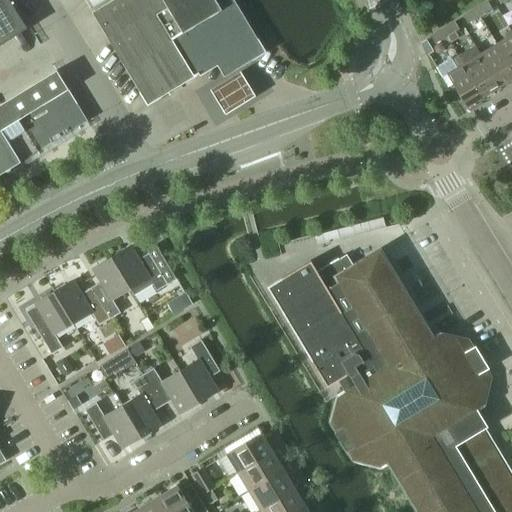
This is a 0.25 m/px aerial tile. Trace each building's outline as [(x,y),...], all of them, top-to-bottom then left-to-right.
[(0,0),(0,43),(26,28),(8,0),(0,0)] [(92,12),(91,13),(110,44),(147,105),(188,79),(189,80),(198,74),(198,73),(212,65),(216,62),(224,75),(263,52),(250,30),(232,1),(231,0),(112,0),(92,12)] [(487,3),(475,10),(479,17),(491,9),(487,3)] [(479,17),(475,10),(463,17),(467,24),(479,17)] [(454,22),(442,29),(447,37),(459,29),(454,22)] [(447,37),(442,29),(430,37),(434,44),(447,37)] [(511,34),(496,45),(511,69),(511,34)] [(452,45),(445,50),(449,57),(456,52),(452,45)] [(511,69),(496,45),(480,55),(500,87),(511,79),(511,69)] [(474,46),(458,56),(483,97),(500,87),(480,55),(474,46)] [(14,47),(0,55),(0,69),(20,57),(14,47)] [(483,97),(458,56),(451,61),(456,69),(446,75),(466,107),(483,97)] [(0,174),(87,121),(66,86),(56,71),(0,104),(0,174)] [(239,71),(209,89),(214,97),(225,114),(255,96),(245,80),(239,71)] [(127,247),(111,257),(130,288),(129,288),(133,295),(134,295),(152,284),(152,285),(156,291),(167,284),(175,279),(155,245),(146,250),(148,253),(138,259),(130,246),(127,247)] [(310,261),(266,287),(326,387),(339,379),(346,389),(336,396),(329,422),(329,423),(335,432),(333,433),(345,452),(347,452),(352,460),(380,467),(387,463),(416,511),(511,511),(511,479),(482,428),(475,432),(465,416),(483,405),(490,377),(484,369),(486,368),(474,348),(472,349),(467,340),(440,333),(432,338),(382,254),(374,252),(344,270),(337,258),(316,271),(310,261)] [(100,282),(90,288),(109,319),(120,313),(112,299),(129,288),(130,288),(111,257),(92,269),(100,282)] [(72,280),(53,292),(72,323),(90,312),(98,326),(109,319),(90,288),(80,294),(72,280)] [(72,323),(53,292),(34,303),(35,305),(25,311),(51,354),(62,347),(54,334),(72,323)] [(154,330),(149,320),(141,325),(147,334),(154,330)] [(117,335),(102,343),(109,355),(124,346),(117,335)] [(197,360),(179,371),(198,402),(217,391),(208,377),(219,371),(200,340),(189,347),(197,360)] [(145,352),(139,343),(128,349),(134,359),(145,352)] [(127,350),(117,356),(123,367),(125,370),(135,363),(127,350)] [(57,363),(56,368),(61,376),(65,377),(69,375),(70,371),(65,363),(60,362),(57,363)] [(153,368),(142,375),(161,406),(170,400),(179,413),(198,402),(179,371),(161,382),(153,368)] [(139,395),(122,405),(140,437),(159,425),(151,412),(161,406),(142,375),(131,381),(139,395)] [(75,396),(68,401),(73,409),(81,405),(75,396)] [(140,437),(122,405),(103,417),(95,403),(84,410),(103,441),(113,435),(121,448),(140,437)] [(225,454),(237,473),(271,453),(260,433),(225,454)] [(237,473),(248,491),(282,471),(271,453),(237,473)] [(191,475),(203,493),(210,489),(213,487),(202,468),(192,474),(191,475)] [(248,491),(259,510),(293,489),(282,471),(248,491)] [(177,485),(158,497),(166,511),(206,511),(190,485),(180,491),(177,485)] [(210,489),(203,493),(209,504),(216,500),(210,489)] [(259,510),(260,511),(297,511),(304,508),(293,489),(259,510)] [(166,511),(158,497),(139,508),(141,511),(166,511)]
